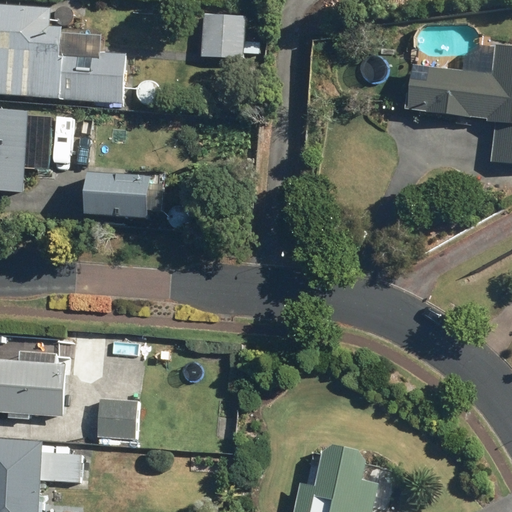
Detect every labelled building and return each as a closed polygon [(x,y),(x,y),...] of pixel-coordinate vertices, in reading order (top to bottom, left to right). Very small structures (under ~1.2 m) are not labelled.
[(0,5),(0,94),(128,103),(131,55),(107,53),(108,36),(68,34),(69,27),(57,27),(58,9),(0,5)] [(211,16),(208,57),(250,60),(252,18),(211,16)] [(421,67),(416,109),(434,111),(434,113),(477,118),(477,117),(494,119),(494,122),(502,123),(497,163),(511,164),(511,46),(511,48),(504,47),(500,76),(421,67)] [(0,191),(31,192),(32,169),(57,170),(59,117),(36,116),(36,112),(0,110),(0,191)] [(95,216),(158,220),(161,178),(98,174),(95,216)] [(73,367),(0,361),(0,413),(70,418),(73,367)] [(142,402),(99,399),(96,438),(139,440),(142,402)] [(222,418),(219,452),(238,454),(241,420),(222,418)] [(0,511),(49,511),(52,482),(85,484),(88,456),(54,453),(55,446),(0,440),(0,511)] [(378,511),(384,485),(371,482),(375,463),(368,452),(344,447),(332,455),(324,488),(307,484),(300,511),(378,511)]
